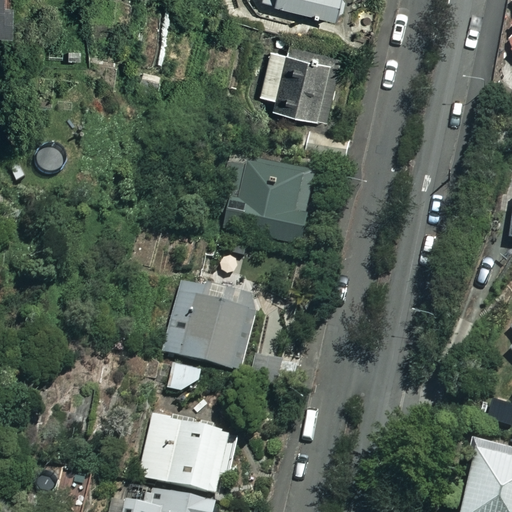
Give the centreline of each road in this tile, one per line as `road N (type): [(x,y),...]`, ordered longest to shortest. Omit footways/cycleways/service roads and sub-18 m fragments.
road 1 (residential): [(456,0),(457,39),(384,388)]
road 2 (residential): [(342,372),(430,0)]
road 3 (residential): [(311,511),(342,372)]
road 4 (residential): [(384,388),(357,511)]
